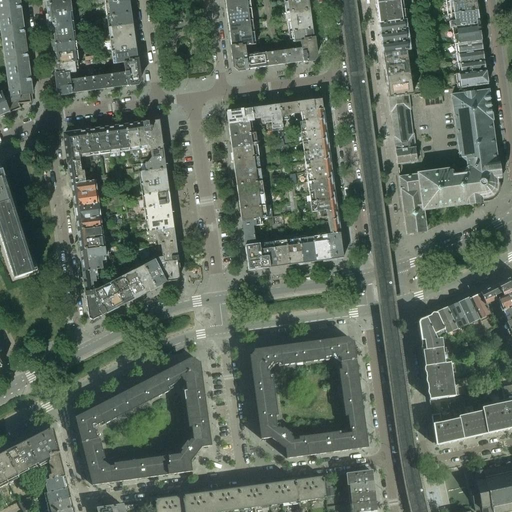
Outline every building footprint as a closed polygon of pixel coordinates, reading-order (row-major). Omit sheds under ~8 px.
[(18,0),(0,0),(0,20),(2,20),(3,24),(22,22),(18,0)] [(249,0),(225,0),(226,12),(251,9),(249,0)] [(307,0),(299,0),(283,2),(284,12),(309,9),(307,0)] [(354,17),(351,0),(350,0),(340,1),(343,19),(354,17)] [(401,1),(400,0),(374,0),(378,24),(404,21),(402,1),(401,1)] [(475,0),(460,0),(445,2),(447,15),(449,15),(450,15),(477,11),(476,10),(477,8),(477,6),(476,5),(475,0)] [(130,13),(128,1),(104,4),(105,16),(130,13)] [(70,2),(46,5),(47,15),(71,12),(70,2)] [(251,9),(226,12),(228,24),(252,20),(251,9)] [(309,9),(284,12),(286,22),(310,19),(309,9)] [(450,15),(449,15),(450,22),(448,22),(448,28),(451,27),(478,24),(477,11),(450,15)] [(72,21),(71,12),(47,15),(49,25),(72,21)] [(131,24),(130,13),(105,16),(107,27),(131,24)] [(356,35),(354,17),(343,19),(345,37),(356,35)] [(310,19),(286,22),(287,32),(290,32),(311,29),(310,19)] [(252,20),(228,24),(229,36),(254,32),(252,20)] [(74,31),(72,21),(49,25),(50,34),(74,31)] [(405,21),(404,21),(378,24),(379,34),(407,30),(405,21)] [(25,46),(22,22),(3,24),(3,28),(1,28),(3,44),(6,44),(7,49),(25,46)] [(131,24),(107,27),(109,39),(133,36),(131,24)] [(478,24),(451,27),(453,44),(454,44),(481,41),(478,24)] [(311,29),(290,32),(292,42),(299,41),(313,39),(311,29)] [(407,30),(379,34),(380,44),(408,40),(407,30)] [(74,31),(50,34),(51,44),(75,41),(74,31)] [(254,32),(229,36),(231,47),(245,45),(255,44),(254,32)] [(359,53),(356,35),(345,37),(348,54),(359,53)] [(135,48),(133,36),(109,39),(110,51),(135,48)] [(313,39),(299,41),(300,48),(302,62),(313,61),(313,60),(315,57),(314,46),(315,44),(315,42),(313,41),(313,39)] [(408,40),(380,44),(382,54),(405,51),(409,50),(408,40)] [(75,41),(51,44),(53,54),(76,51),(75,41)] [(481,41),(454,44),(455,54),(482,51),(481,41)] [(245,45),(231,47),(231,49),(230,51),(231,53),(232,54),(234,68),(237,70),(237,71),(247,69),(245,56),(246,55),(245,45)] [(25,46),(7,49),(7,52),(4,53),(6,68),(9,68),(10,72),(28,70),(25,46)] [(136,60),(135,48),(110,51),(112,63),(122,62),(136,60)] [(300,48),(282,51),(284,64),(302,62),(300,48)] [(418,49),(419,60),(428,59),(427,48),(418,49)] [(76,51),(53,54),(54,64),(76,61),(78,61),(76,51)] [(282,51),(263,53),(265,67),(284,64),(282,51)] [(405,51),(382,54),(383,65),(407,62),(405,51)] [(482,51),(455,54),(457,64),(483,60),(482,51)] [(263,53),(246,55),(245,56),(247,69),(265,67),(263,53)] [(361,71),(359,53),(348,54),(350,72),(361,71)] [(139,81),(137,67),(138,66),(138,64),(137,62),(136,60),(122,62),(124,72),(126,86),(128,87),(130,86),(130,85),(137,84),(139,81)] [(483,60),(457,64),(458,74),(485,70),(483,60)] [(76,61),(54,64),(55,75),(69,73),(75,72),(75,69),(77,69),(76,61)] [(407,62),(383,65),(385,76),(408,72),(407,62)] [(31,94),(30,81),(28,70),(10,72),(11,76),(8,77),(10,92),(11,92),(11,96),(11,97),(15,96),(18,104),(31,102),(31,99),(30,99),(29,96),(32,96),(31,94)] [(485,70),(458,74),(452,75),(454,84),(456,84),(457,89),(487,85),(486,80),(487,79),(487,76),(485,76),(485,70)] [(364,89),(361,71),(350,72),(352,90),(364,89)] [(124,72),(105,75),(107,88),(126,86),(124,72)] [(408,72),(385,76),(386,86),(410,83),(408,72)] [(69,73),(55,75),(56,77),(55,78),(55,80),(56,81),(58,92),(61,94),(61,95),(68,94),(70,95),(72,94),(71,93),(69,80),(69,73)] [(105,75),(87,78),(89,91),(107,88),(105,75)] [(87,78),(69,80),(71,93),(89,91),(87,78)] [(410,83),(386,86),(388,98),(408,95),(412,95),(410,83)] [(366,104),(364,89),(352,90),(355,106),(366,104)] [(416,175),(398,178),(400,190),(399,190),(401,198),(406,234),(409,234),(412,234),(425,232),(422,210),(426,210),(431,209),(432,209),(442,208),(444,207),(461,205),(465,205),(466,205),(480,204),(480,203),(480,202),(487,201),(490,201),(492,200),(494,198),(495,197),(497,195),(498,193),(499,190),(499,188),(499,186),(498,179),(499,178),(497,163),(496,163),(491,121),(492,120),(488,91),(474,93),(474,92),(473,92),(472,92),(471,93),(465,93),(464,93),(463,93),(463,94),(450,96),(458,155),(460,154),(461,158),(465,161),(466,167),(461,174),(455,175),(450,171),(447,172),(447,170),(416,174),(416,175)] [(408,95),(388,98),(390,112),(391,112),(394,137),(393,137),(395,150),(415,148),(413,134),(412,134),(409,110),(410,110),(408,95)] [(15,96),(11,97),(11,96),(2,97),(8,112),(9,113),(15,111),(20,108),(18,104),(15,96)] [(441,97),(424,99),(425,106),(442,104),(441,97)] [(321,99),(295,103),(297,113),(300,113),(322,109),(321,99)] [(295,103),(278,105),(280,121),(281,121),(288,120),(287,116),(290,116),(290,114),(297,113),(295,103)] [(369,125),(366,104),(355,106),(357,126),(369,125)] [(278,105),(268,107),(270,122),(270,123),(271,131),(272,131),(282,130),(281,121),(280,121),(278,105)] [(268,107),(250,109),(252,120),(259,119),(260,120),(262,120),(262,123),(270,123),(270,122),(268,107)] [(250,109),(227,112),(228,124),(250,121),(250,122),(252,122),(252,120),(250,109)] [(322,109),(300,113),(301,122),(323,119),(322,109)] [(323,119),(301,122),(298,122),(300,133),(325,129),(323,119)] [(250,121),(228,124),(230,136),(252,133),(250,122),(250,121)] [(142,123),(142,124),(135,125),(138,150),(149,148),(145,122),(142,123)] [(158,122),(149,123),(149,122),(145,122),(149,148),(150,151),(162,150),(158,122)] [(135,125),(125,126),(128,151),(138,150),(135,125)] [(371,140),(369,125),(357,126),(359,142),(371,140)] [(125,126),(115,127),(119,152),(128,151),(125,126)] [(115,127),(105,129),(109,154),(119,152),(115,127)] [(105,129),(95,130),(99,155),(109,154),(105,129)] [(325,129),(300,133),(301,143),(326,139),(325,129)] [(95,130),(86,132),(89,156),(99,155),(95,130)] [(86,132),(76,133),(79,158),(89,156),(86,132)] [(76,133),(70,134),(69,133),(66,133),(65,134),(64,135),(67,162),(78,161),(78,158),(79,158),(76,133)] [(254,133),(252,133),(230,136),(232,149),(256,145),(254,133)] [(326,139),(301,143),(302,152),(328,149),(326,139)] [(373,157),(371,140),(359,142),(362,158),(373,157)] [(256,145),(232,149),(233,160),(258,157),(256,145)] [(415,148),(395,150),(397,164),(416,162),(415,148)] [(328,149),(302,152),(304,162),(329,158),(328,149)] [(163,157),(162,150),(150,151),(150,158),(146,163),(146,164),(144,164),(145,172),(166,170),(164,157),(163,157)] [(258,157),(233,160),(235,173),(259,169),(258,157)] [(375,173),(373,157),(362,158),(364,174),(375,173)] [(329,158),(304,162),(305,172),(330,169),(329,158)] [(78,161),(67,162),(71,184),(84,183),(83,171),(80,172),(78,161)] [(0,228),(16,278),(32,273),(0,173),(0,170),(2,170),(0,166),(0,164),(0,228)] [(259,169),(235,173),(237,185),(261,181),(259,169)] [(330,169),(305,172),(306,182),(332,179),(330,169)] [(166,170),(145,172),(138,173),(140,185),(167,182),(166,170)] [(377,189),(375,173),(364,174),(366,190),(377,189)] [(332,179),(306,182),(308,192),(333,188),(332,179)] [(94,181),(84,183),(71,184),(72,195),(96,191),(94,181)] [(261,181),(237,185),(238,197),(263,194),(261,181)] [(167,182),(140,185),(142,197),(169,193),(167,182)] [(333,188),(308,192),(309,202),(334,198),(333,188)] [(380,205),(377,189),(366,190),(368,207),(380,205)] [(96,191),(72,195),(74,207),(97,204),(96,191)] [(171,207),(169,193),(142,197),(143,211),(171,207)] [(263,194),(238,197),(240,209),(265,205),(263,194)] [(125,205),(124,196),(112,197),(113,206),(116,206),(120,205),(125,205)] [(297,214),(295,196),(289,196),(291,215),(297,214)] [(334,198),(309,202),(311,212),(318,211),(336,208),(334,198)] [(99,217),(98,206),(97,204),(74,207),(75,220),(99,217)] [(265,205),(240,209),(241,221),(259,218),(259,219),(266,217),(265,205)] [(382,221),(380,205),(368,207),(370,223),(382,221)] [(171,207),(143,211),(145,221),(172,218),(171,207)] [(318,211),(319,218),(326,217),(329,234),(339,233),(336,208),(318,211)] [(99,217),(75,220),(77,230),(101,226),(99,217)] [(172,218),(145,221),(146,232),(147,232),(174,229),(172,218)] [(259,218),(241,221),(245,246),(255,245),(255,244),(253,227),(260,226),(259,219),(259,218)] [(384,237),(382,221),(370,223),(373,239),(384,237)] [(101,226),(77,230),(78,239),(102,236),(101,226)] [(174,229),(147,232),(148,236),(152,236),(152,240),(156,239),(157,245),(160,245),(175,242),(174,229)] [(339,233),(329,234),(325,235),(328,261),(336,260),(336,259),(343,258),(339,233)] [(325,235),(312,237),(315,262),(322,261),(322,262),(328,261),(325,235)] [(102,236),(78,239),(79,250),(103,246),(102,236)] [(312,237),(298,239),(302,265),(309,264),(309,263),(315,262),(312,237)] [(386,249),(384,237),(373,239),(375,253),(386,249)] [(298,239),(285,241),(288,265),(295,264),(295,266),(302,265),(298,239)] [(285,241),(271,243),(275,269),(282,268),(282,266),(288,265),(285,241)] [(175,242),(160,245),(161,258),(162,262),(178,260),(175,242)] [(271,243),(258,244),(262,269),(268,268),(269,269),(275,269),(271,243)] [(258,244),(255,244),(255,245),(245,246),(244,246),(247,271),(262,269),(258,244)] [(103,246),(79,250),(81,259),(103,257),(105,256),(103,246)] [(103,257),(81,259),(82,271),(96,269),(102,269),(101,262),(103,262),(103,257)] [(162,262),(161,258),(158,258),(154,260),(166,282),(176,281),(179,277),(178,270),(179,268),(178,260),(162,262)] [(154,260),(143,265),(155,288),(166,282),(154,260)] [(155,288),(143,265),(132,271),(144,293),(155,288)] [(96,269),(82,271),(85,292),(93,291),(93,290),(92,282),(95,281),(94,276),(97,275),(96,269)] [(144,293),(132,271),(122,276),(133,299),(144,293)] [(133,299),(122,276),(111,282),(123,304),(133,299)] [(511,278),(498,285),(504,298),(511,294),(511,278)] [(123,304),(111,282),(101,287),(112,309),(123,304)] [(486,291),(481,294),(486,306),(497,301),(504,298),(498,285),(490,290),(489,288),(485,290),(486,291)] [(112,309),(101,287),(97,289),(93,290),(93,291),(94,301),(102,315),(112,309)] [(93,291),(85,292),(84,292),(85,306),(87,307),(88,318),(92,320),(102,315),(94,301),(93,291)] [(486,306),(481,294),(476,296),(474,296),(472,297),(470,299),(478,320),(480,323),(487,320),(486,316),(490,314),(486,306)] [(511,294),(504,298),(497,301),(503,313),(511,308),(511,294)] [(470,299),(459,304),(469,324),(478,320),(470,299)] [(459,304),(448,309),(458,329),(469,324),(459,304)] [(511,308),(503,313),(507,323),(511,321),(511,308)] [(448,309),(436,314),(444,331),(446,334),(458,329),(448,309)] [(430,316),(425,319),(434,335),(444,331),(436,314),(433,314),(430,316)] [(436,340),(434,335),(425,319),(420,321),(419,320),(417,324),(418,324),(422,352),(442,348),(441,340),(436,340)] [(398,345),(396,330),(385,334),(387,346),(398,345)] [(348,338),(329,341),(331,356),(332,356),(334,356),(339,359),(340,363),(356,361),(354,342),(353,342),(349,339),(348,338)] [(329,341),(309,343),(300,344),(303,362),(310,361),(311,363),(325,361),(324,359),(332,358),(332,356),(331,356),(329,341)] [(271,348),(274,365),(274,366),(281,365),(282,368),(297,365),(296,363),(303,362),(300,344),(271,348)] [(400,359),(398,345),(387,346),(389,361),(389,362),(400,360),(400,359)] [(442,348),(422,352),(424,367),(449,364),(450,364),(447,347),(442,348)] [(271,348),(254,351),(254,352),(251,356),(250,356),(253,376),(267,373),(267,370),(271,365),(274,365),(271,348)] [(190,360),(167,371),(175,385),(181,378),(183,381),(184,380),(187,382),(187,384),(203,382),(200,363),(199,363),(195,360),(195,359),(190,360)] [(402,377),(400,361),(400,360),(389,362),(390,362),(391,378),(402,377)] [(356,361),(340,363),(341,370),(338,371),(340,382),(342,382),(344,390),(360,388),(356,361)] [(453,386),(451,374),(449,364),(424,367),(428,390),(453,386)] [(167,371),(140,385),(148,401),(155,397),(156,399),(169,393),(167,389),(175,385),(167,371)] [(269,373),(267,373),(253,376),(256,405),(273,402),(272,394),(275,394),(273,381),(270,381),(269,373)] [(404,393),(402,378),(402,377),(391,378),(391,379),(392,379),(394,394),(394,395),(405,394),(404,393)] [(500,378),(484,381),(485,387),(501,384),(500,378)] [(188,405),(189,414),(207,412),(203,382),(187,384),(186,384),(187,393),(184,393),(186,406),(188,405)] [(140,385),(123,394),(114,399),(122,414),(129,411),(130,413),(143,406),(142,404),(148,401),(140,385)] [(511,385),(502,388),(505,403),(481,409),(482,411),(486,436),(511,429),(511,385)] [(454,397),(453,386),(428,390),(429,400),(454,397)] [(360,388),(344,390),(344,397),(342,397),(344,409),(346,409),(347,417),(364,415),(360,388)] [(407,409),(405,395),(405,394),(394,395),(394,396),(396,411),(396,412),(407,410),(407,409)] [(114,399),(89,412),(95,425),(97,427),(103,424),(104,426),(117,420),(116,417),(122,414),(114,399)] [(273,402),(256,405),(260,433),(277,431),(277,430),(275,417),(278,417),(277,410),(274,411),(273,402)] [(409,426),(407,411),(407,410),(396,412),(396,413),(398,427),(398,428),(410,427),(409,426)] [(458,417),(458,419),(463,441),(486,436),(482,411),(458,417)] [(89,412),(76,418),(82,444),(98,440),(95,431),(94,431),(93,431),(92,426),(95,425),(89,412)] [(192,428),(193,441),(193,442),(211,440),(207,412),(189,414),(191,422),(188,422),(189,429),(192,428)] [(364,415),(347,417),(349,430),(351,430),(352,434),(354,450),(368,448),(364,415)] [(445,445),(440,423),(439,415),(431,416),(435,444),(434,445),(438,448),(439,446),(445,445)] [(458,419),(440,423),(445,445),(463,441),(458,419)] [(412,442),(409,428),(410,428),(410,427),(398,428),(398,429),(399,429),(401,444),(412,442)] [(280,429),(277,430),(277,431),(260,433),(261,440),(271,439),(286,449),(287,459),(295,458),(292,442),(294,442),(293,439),(291,437),(291,436),(283,430),(282,431),(280,429)] [(61,459),(55,433),(51,431),(38,437),(51,462),(61,459)] [(322,438),(315,439),(317,455),(341,452),(339,436),(332,436),(332,434),(322,435),(322,438)] [(352,434),(339,436),(341,452),(354,450),(352,434)] [(38,437),(28,443),(41,468),(49,464),(51,462),(38,437)] [(299,441),(294,442),(292,442),(295,458),(317,455),(315,439),(309,440),(308,437),(299,439),(299,441)] [(98,440),(82,444),(90,476),(102,473),(107,466),(105,464),(104,464),(103,461),(105,460),(102,447),(100,448),(98,440)] [(180,454),(181,458),(182,458),(184,473),(192,472),(191,462),(202,448),(212,447),(211,440),(193,442),(193,441),(190,441),(189,443),(188,443),(181,451),(182,452),(180,454)] [(412,442),(401,444),(403,461),(415,460),(415,459),(413,442),(412,442)] [(28,443),(17,448),(30,473),(35,483),(45,477),(41,468),(28,443)] [(17,448),(7,454),(20,479),(30,473),(17,448)] [(7,454),(0,456),(0,467),(9,484),(20,479),(7,454)] [(163,461),(155,462),(157,477),(184,473),(182,458),(181,458),(175,459),(174,457),(163,458),(163,461)] [(66,477),(61,459),(51,462),(49,464),(52,476),(50,476),(50,478),(50,481),(66,477)] [(417,474),(416,468),(415,460),(403,461),(404,469),(406,477),(418,475),(418,474),(417,474)] [(136,464),(128,465),(130,481),(157,477),(155,462),(147,463),(147,461),(136,462),(136,464)] [(110,468),(107,466),(102,473),(90,476),(93,486),(130,481),(128,465),(121,466),(121,464),(115,465),(115,467),(110,468)] [(511,511),(511,464),(483,471),(483,470),(482,469),(481,468),(480,468),(479,467),(478,467),(477,467),(477,468),(476,468),(475,469),(474,470),(474,471),(474,472),(474,473),(473,473),(475,481),(469,482),(476,511),(481,511),(511,511)] [(0,467),(0,489),(9,484),(0,467)] [(371,472),(347,475),(348,486),(350,486),(373,483),(372,478),(371,472)] [(421,490),(418,476),(418,475),(406,477),(406,478),(409,493),(409,494),(422,491),(421,490)] [(66,477),(50,481),(47,482),(47,485),(46,485),(48,493),(69,489),(66,477)] [(324,479),(310,481),(313,501),(327,499),(324,479)] [(310,481),(296,482),(298,503),(313,501),(310,481)] [(296,482),(282,484),(284,505),(298,503),(296,482)] [(373,483),(350,486),(348,486),(349,496),(374,492),(373,483)] [(282,484),(268,486),(270,506),(284,505),(282,484)] [(268,486),(254,488),(257,508),(270,506),(268,486)] [(254,488),(240,490),(243,510),(257,508),(254,488)] [(69,489),(48,493),(44,495),(46,505),(71,498),(69,489)] [(240,490),(226,492),(228,511),(230,511),(243,510),(240,490)] [(425,506),(421,492),(422,492),(422,491),(409,494),(409,495),(413,509),(412,510),(413,510),(425,507),(425,506)] [(228,511),(226,492),(212,494),(214,511),(228,511)] [(374,492),(349,496),(350,506),(353,505),(375,502),(374,492)] [(214,511),(212,494),(198,496),(200,511),(214,511)] [(200,511),(198,496),(184,498),(185,511),(200,511)] [(71,498),(46,505),(48,511),(56,511),(73,508),(71,498)] [(185,511),(184,498),(169,500),(171,511),(185,511)] [(23,511),(30,509),(25,499),(18,502),(23,511)] [(171,511),(169,500),(155,502),(156,511),(171,511)] [(376,511),(375,502),(353,505),(350,506),(350,511),(376,511)]
